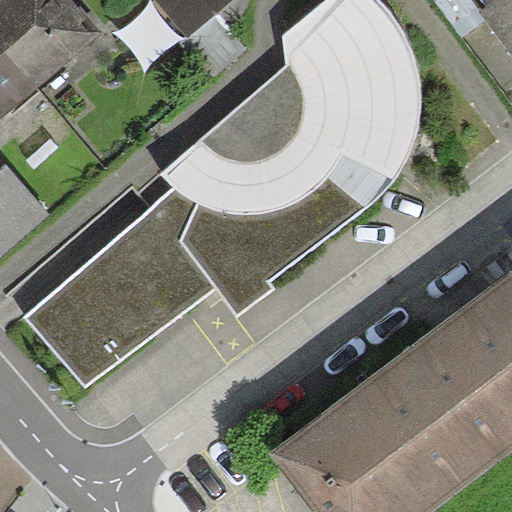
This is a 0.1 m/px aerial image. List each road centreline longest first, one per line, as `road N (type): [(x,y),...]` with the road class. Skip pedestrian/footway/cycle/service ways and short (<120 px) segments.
road 1 (residential): [(511,189),(98,497)]
road 2 (residential): [(98,497),(0,393)]
